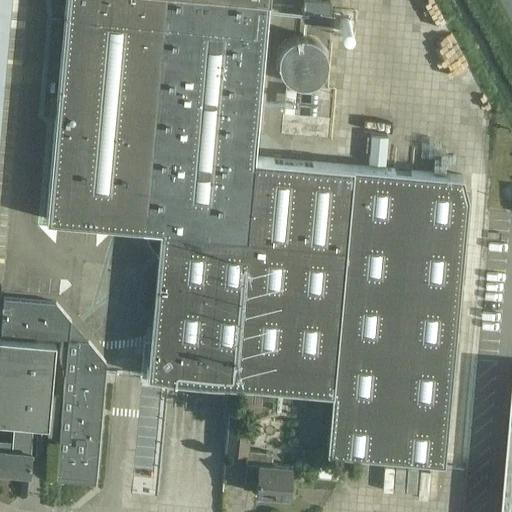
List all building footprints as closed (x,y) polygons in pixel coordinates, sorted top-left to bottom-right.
[(0,0),(0,117),(10,0),(0,0)] [(64,0),(63,20),(51,19),(45,92),(56,93),(45,220),(146,229),(146,231),(146,234),(146,236),(147,239),(149,242),(150,244),(152,246),(154,248),(156,250),(157,252),(146,376),(152,377),(231,384),(311,391),(331,393),(325,452),(351,455),(443,463),(467,197),(462,176),(353,166),(332,164),(292,160),(253,157),(267,0),(64,0)] [(328,23),(330,1),(317,0),(303,0),(301,21),(328,23)] [(324,48),(319,42),(313,38),(305,36),(297,37),(289,41),(284,47),(280,55),(280,63),(282,72),(287,78),(294,83),(302,85),(310,84),(317,81),(323,76),(327,70),(328,62),(327,55),(324,48)] [(328,139),(330,120),(283,116),(281,135),(328,139)] [(387,135),(370,134),(368,162),(385,163),(387,135)] [(307,156),(308,149),(294,147),(293,155),(307,156)] [(68,340),(70,320),(56,303),(3,298),(0,328),(0,333),(59,339),(59,338),(60,338),(59,354),(59,357),(59,360),(60,362),(61,365),(61,368),(62,371),(62,374),(64,373),(55,476),(94,480),(105,362),(88,341),(68,340)] [(0,421),(47,426),(54,342),(0,337),(0,421)] [(473,389),(471,421),(490,423),(493,390),(474,389),(473,389)] [(511,511),(511,397),(501,511),(511,511)] [(228,421),(225,453),(230,454),(242,454),(246,455),(248,455),(248,450),(249,446),(250,423),(233,422),(228,421)] [(0,437),(0,477),(1,478),(4,476),(6,474),(6,472),(28,474),(30,451),(29,451),(31,432),(17,431),(17,439),(0,437)] [(244,478),(243,488),(255,489),(255,494),(287,497),(290,465),(289,465),(271,463),(272,454),(266,453),(266,452),(248,450),(248,455),(246,455),(245,462),(244,478)] [(318,465),(316,477),(340,480),(341,467),(318,465)]
